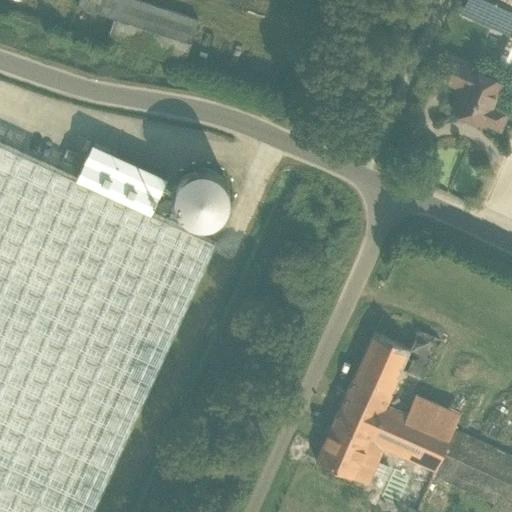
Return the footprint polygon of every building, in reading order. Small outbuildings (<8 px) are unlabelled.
[(106,40),(183,65),(198,19),(139,0),(78,0),(77,4),(114,17),(106,40)] [(511,9),(485,0),(465,0),(461,15),(509,32),(497,64),(511,69),(511,9)] [(484,121),(499,129),(507,112),(491,105),(501,83),(471,70),(472,66),(446,54),(436,76),(461,88),(452,109),(483,123),(484,121)] [(0,146),(0,511),(85,511),(209,242),(146,213),(162,178),(87,144),(71,179),(0,146)] [(227,209),(233,200),(236,189),(235,178),(229,169),(221,162),(210,159),(199,161),(189,166),(183,175),(180,185),(181,196),(187,206),(195,213),(206,216),(217,214),(227,209)] [(430,234),(421,229),(416,238),(425,243),(430,234)] [(383,447),(435,469),(451,431),(407,414),(400,410),(386,404),(402,368),(423,376),(431,357),(426,355),(434,337),(418,329),(409,348),(374,332),(316,460),(367,483),(383,447)] [(435,469),(432,474),(511,510),(511,453),(454,427),(451,431),(435,469)]
